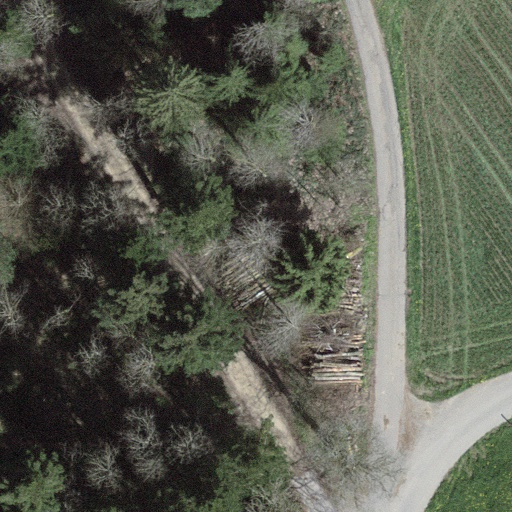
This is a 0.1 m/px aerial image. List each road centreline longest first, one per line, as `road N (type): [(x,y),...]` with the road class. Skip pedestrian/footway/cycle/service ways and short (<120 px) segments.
road 1 (unclassified): [(19,0),(322,511)]
road 2 (unclassified): [(355,0),(381,149),(389,299),(380,511)]
